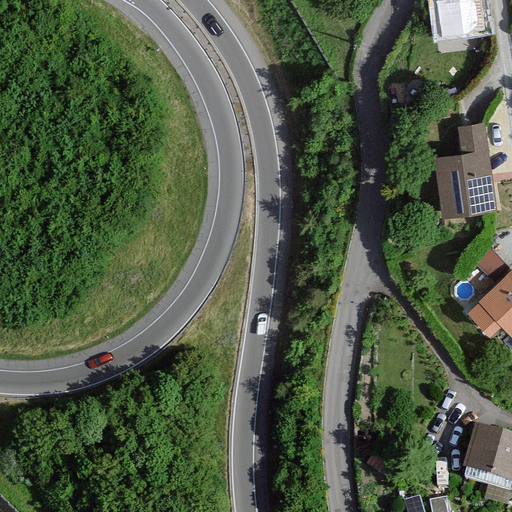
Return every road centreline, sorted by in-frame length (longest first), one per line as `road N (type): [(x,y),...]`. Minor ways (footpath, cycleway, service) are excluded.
road 1 (motorway): [(142,0),(201,72),(220,119),(229,183),(216,249),(195,290),(149,340),(66,377),(0,379)]
road 2 (motorway): [(247,511),(245,402),(265,264),(265,146),(237,63),(192,0)]
road 3 (residential): [(343,511),(337,395),(373,199),(367,86),(397,0)]
